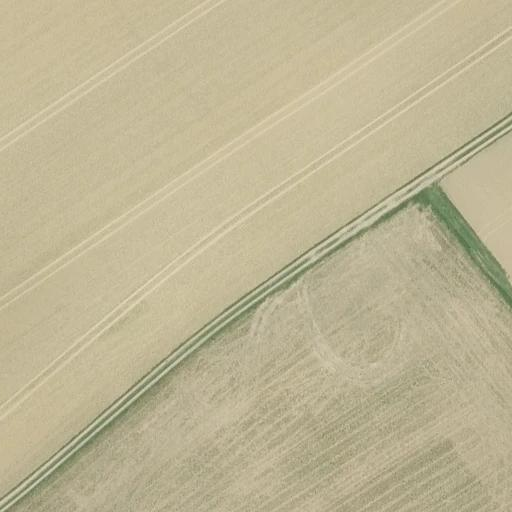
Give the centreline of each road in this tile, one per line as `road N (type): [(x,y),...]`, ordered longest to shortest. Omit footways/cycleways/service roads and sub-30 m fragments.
road 1 (track): [(0,508),(227,317),(511,121)]
road 2 (track): [(511,291),(423,182)]
